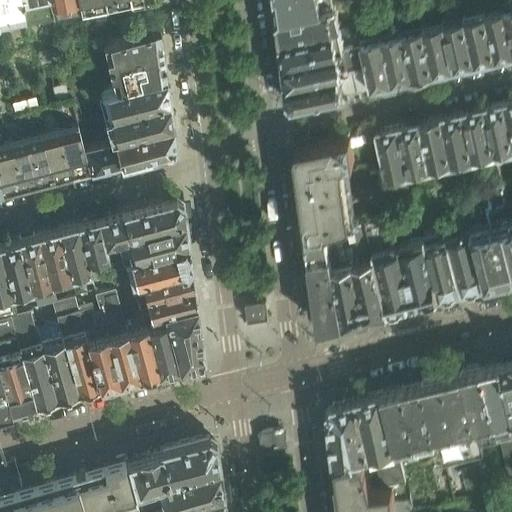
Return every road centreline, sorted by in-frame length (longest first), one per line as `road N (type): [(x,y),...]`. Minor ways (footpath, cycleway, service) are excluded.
road 1 (residential): [(266,131),(511,76)]
road 2 (residential): [(298,373),(266,131)]
road 3 (residential): [(235,388),(0,451)]
road 4 (residential): [(203,156),(235,388)]
road 5 (residential): [(298,373),(511,317)]
road 6 (residential): [(203,156),(0,215)]
road 7 (residential): [(184,0),(203,156)]
road 8 (residential): [(316,511),(298,373)]
road 9 (residential): [(266,131),(248,0)]
road 10 (residential): [(235,388),(252,511)]
